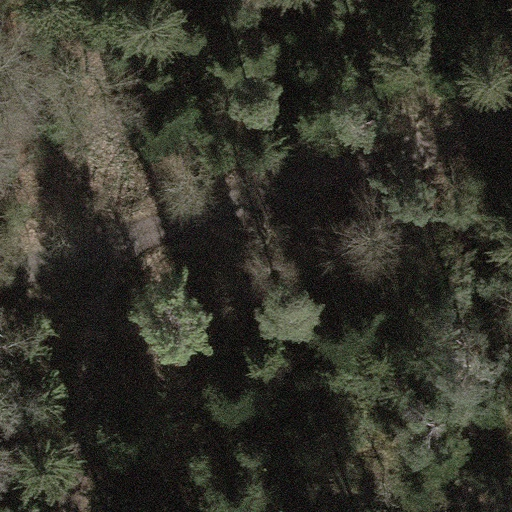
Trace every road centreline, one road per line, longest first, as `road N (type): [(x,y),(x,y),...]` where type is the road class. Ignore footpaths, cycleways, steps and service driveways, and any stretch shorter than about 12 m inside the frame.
road 1 (track): [(511,117),(0,267)]
road 2 (track): [(118,233),(77,407),(63,511)]
